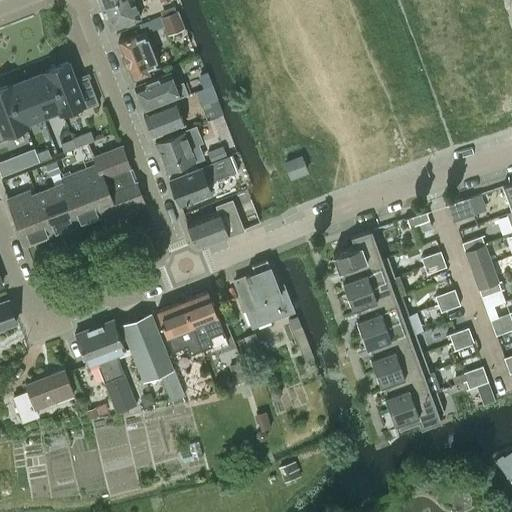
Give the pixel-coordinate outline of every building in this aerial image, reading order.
[(139,18),(132,0),(115,0),(101,6),(110,29),(139,18)] [(177,10),(160,17),(167,35),(184,27),(177,10)] [(125,70),(127,75),(127,76),(130,75),(131,78),(151,70),(150,68),(158,65),(145,33),(138,36),(137,34),(117,42),(118,45),(117,48),(119,54),(122,52),(127,65),(125,70)] [(44,70),(45,71),(59,108),(60,111),(82,103),(84,109),(98,103),(87,75),(74,80),(67,61),(44,70)] [(45,71),(27,78),(41,115),(59,108),(45,71)] [(140,100),(143,109),(178,96),(178,98),(186,95),(182,84),(175,86),(170,73),(134,86),(135,89),(134,92),(135,98),(140,100)] [(199,76),(197,77),(202,88),(204,88),(205,87),(207,86),(202,75),(200,76),(199,76)] [(27,78),(11,84),(9,85),(23,122),(25,121),(41,115),(27,78)] [(9,85),(11,84),(10,83),(0,87),(0,141),(7,138),(5,133),(26,125),(25,121),(23,122),(9,85)] [(213,101),(200,106),(206,120),(218,115),(222,114),(217,100),(213,101)] [(151,136),(184,124),(175,101),(142,113),(151,136)] [(183,131),(154,142),(166,173),(203,158),(198,143),(202,141),(196,126),(183,131)] [(61,144),(64,151),(75,147),(72,139),(61,144)] [(206,151),(211,163),(232,155),(234,154),(229,142),(206,151)] [(115,213),(127,209),(142,203),(122,147),(93,158),(96,166),(63,178),(65,183),(29,196),(27,191),(8,198),(25,243),(114,210),(115,213)] [(48,149),(36,153),(39,161),(50,156),(48,149)] [(34,150),(23,154),(27,165),(38,161),(34,150)] [(211,163),(169,180),(179,206),(181,205),(211,194),(207,184),(239,172),(232,155),(211,163)] [(290,177),(308,171),(302,155),(285,162),(290,177)] [(59,171),(54,159),(44,163),(49,175),(59,171)] [(511,212),(511,211),(511,182),(502,186),(511,212)] [(467,197),(446,204),(446,205),(452,221),(454,221),(473,214),(470,205),(467,197)] [(195,247),(243,229),(231,199),(215,205),(217,211),(186,223),(195,247)] [(421,230),(431,227),(428,219),(429,219),(426,212),(428,211),(428,210),(404,218),(404,219),(406,218),(409,226),(419,223),(421,230)] [(342,273),(382,259),(371,229),(350,236),(354,247),(333,254),(338,269),(341,268),(342,273)] [(465,251),(484,243),(481,235),(462,242),(465,251)] [(484,243),(465,251),(472,269),(491,262),(487,251),(484,243)] [(424,265),(443,258),(440,250),(421,257),(424,265)] [(394,276),(387,257),(382,259),(342,273),(344,279),(342,280),(347,294),(388,278),(394,276)] [(252,327),(288,313),(267,258),(251,264),(254,273),(249,275),(248,273),(245,274),(245,276),(234,280),(252,327)] [(446,266),(443,258),(424,265),(426,273),(446,266)] [(491,262),(472,269),(475,280),(479,289),(498,282),(495,273),(491,262)] [(388,278),(347,294),(352,307),(354,307),(356,312),(395,297),(388,278)] [(501,289),(498,282),(479,289),(481,296),(501,289)] [(438,304),(457,297),(454,288),(434,296),(438,304)] [(182,300),(200,350),(211,345),(208,337),(223,332),(207,291),(182,300)] [(401,295),(395,297),(356,312),(358,317),(356,318),(361,332),(408,314),(401,295)] [(460,304),(457,297),(438,304),(441,311),(460,304)] [(7,300),(0,302),(0,329),(16,323),(7,300)] [(189,354),(200,350),(182,300),(156,310),(171,351),(186,346),(189,354)] [(150,312),(120,323),(127,343),(141,380),(159,373),(170,401),(184,395),(173,367),(172,368),(150,312)] [(493,327),(511,320),(509,312),(490,319),(493,327)] [(415,334),(408,314),(361,332),(366,346),(368,345),(370,350),(415,334)] [(113,318),(93,325),(114,378),(124,374),(115,353),(124,349),(113,318)] [(511,328),(511,320),(493,327),(495,335),(511,328)] [(114,378),(93,325),(74,333),(86,364),(95,360),(103,382),(114,378)] [(452,342),(471,335),(468,326),(449,334),(452,342)] [(252,360),(264,356),(255,333),(243,337),(252,360)] [(422,353),(415,334),(370,350),(372,355),(370,356),(375,370),(422,353)] [(474,342),(471,335),(452,342),(454,350),(474,342)] [(429,372),(422,353),(375,370),(380,384),(382,383),(384,389),(429,372)] [(507,366),(511,363),(511,353),(503,357),(507,366)] [(241,360),(228,365),(235,384),(248,379),(241,360)] [(466,380),(485,373),(482,365),(463,372),(466,380)] [(64,368),(40,377),(25,383),(27,390),(13,396),(22,420),(38,414),(35,408),(74,393),(64,368)] [(383,395),(388,408),(436,391),(439,390),(432,371),(429,372),(384,389),(386,394),(383,395)] [(488,381),(485,373),(466,380),(468,388),(488,381)] [(124,374),(114,378),(126,409),(136,406),(125,374),(124,374)] [(114,378),(103,382),(116,413),(126,409),(114,378)] [(273,387),(271,391),(272,395),(275,397),(279,396),(281,392),(280,388),(277,386),(273,387)] [(443,411),(436,391),(388,408),(393,422),(396,421),(398,427),(417,420),(420,428),(440,420),(437,413),(443,411)] [(150,392),(140,395),(144,405),(153,401),(150,392)] [(96,406),(86,410),(89,419),(99,415),(96,406)] [(258,422),(260,430),(271,427),(266,411),(254,414),(256,422),(258,422)] [(257,433),(256,438),(259,441),(263,441),(267,438),(267,434),(264,431),(260,431),(257,433)] [(296,460),(278,466),(283,482),(302,476),(296,460)]
